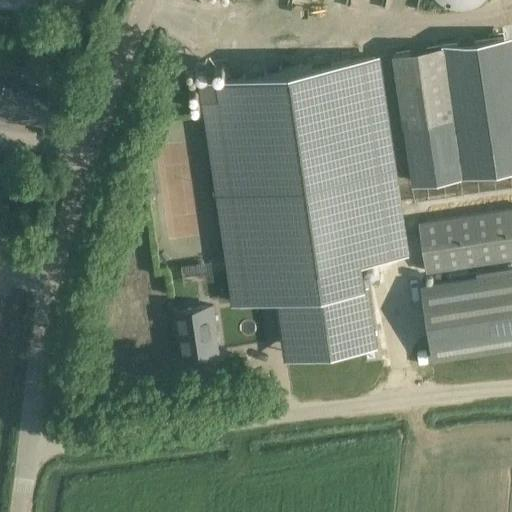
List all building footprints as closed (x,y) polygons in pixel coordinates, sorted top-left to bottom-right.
[(0,0),(0,7),(36,11),(37,0),(59,0),(81,2),(81,0),(0,0)] [(394,53),(406,125),(453,117),(442,46),(394,53)] [(295,68),(204,82),(233,279),(236,303),(280,297),(280,298),(286,333),(309,351),(351,345),(369,321),(363,285),(365,284),(361,260),(403,254),(374,56),(306,67),(295,68)] [(0,116),(25,120),(25,116),(43,119),(47,90),(0,82),(0,116)] [(511,211),(420,225),(427,273),(511,259),(511,211)] [(366,268),(364,270),(364,273),(366,276),(369,277),(372,277),(374,275),(376,272),(375,269),(374,267),(371,266),(368,266),(366,268)] [(511,347),(511,270),(421,284),(433,359),(511,347)] [(217,333),(213,305),(172,311),(172,312),(177,312),(183,356),(215,351),(212,334),(217,333)]
